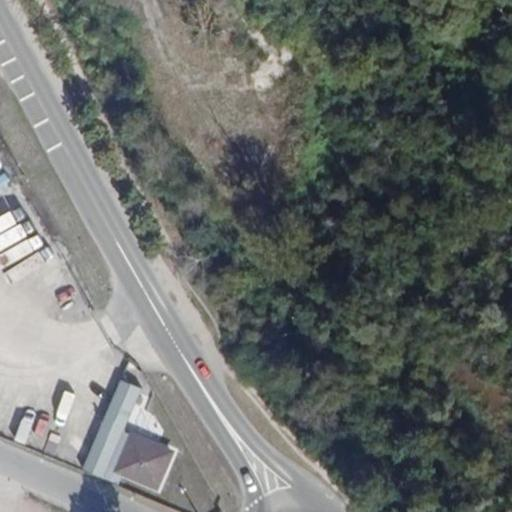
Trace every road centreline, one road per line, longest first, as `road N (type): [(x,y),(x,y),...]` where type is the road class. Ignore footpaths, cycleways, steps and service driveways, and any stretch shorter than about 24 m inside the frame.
road 1 (tertiary): [(288,511),(99,210),(0,28)]
road 2 (unknown): [(154,301),(105,316),(53,316),(0,294)]
road 3 (unclassified): [(0,460),(116,511)]
